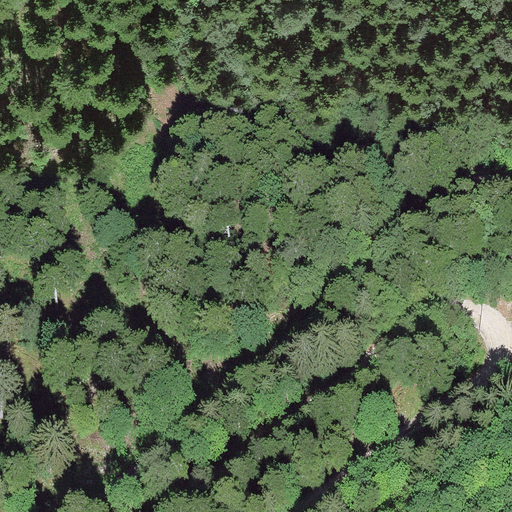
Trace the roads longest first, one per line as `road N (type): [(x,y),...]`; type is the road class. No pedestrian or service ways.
road 1 (track): [(81,511),(423,216),(511,186)]
road 2 (track): [(168,511),(426,316),(457,305),(489,321)]
road 3 (track): [(489,321),(498,339),(493,374),(372,451),(303,511)]
